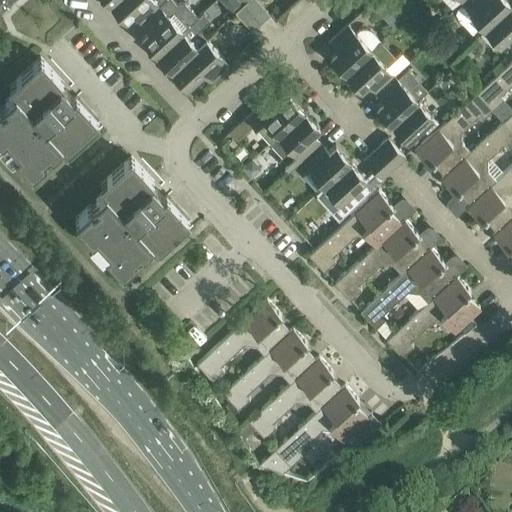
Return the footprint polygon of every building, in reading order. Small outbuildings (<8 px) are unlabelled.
[(112,0),(111,2),(126,18),(132,12),(141,21),(160,4),(163,0),(112,0)] [(163,0),(160,4),(141,21),(149,30),(142,36),(157,53),(160,50),(183,29),(198,15),(186,1),(180,1),(177,3),(174,0),(163,0)] [(261,21),(270,12),(259,0),(246,0),(244,2),(261,21)] [(411,0),(379,0),(378,1),(389,18),(413,2),(411,0)] [(462,0),(462,1),(470,9),(469,10),(485,26),(511,3),(508,0),(462,0)] [(261,21),(244,2),(235,10),(252,29),(261,21)] [(500,43),(511,31),(511,3),(485,26),(500,43)] [(203,10),(198,15),(183,29),(160,50),(157,53),(172,69),(175,67),(181,61),(198,45),(197,45),(206,36),(199,28),(210,18),(203,10)] [(348,23),(329,40),(337,48),(331,55),(346,71),(351,67),(380,40),(370,29),(367,27),(363,27),(359,28),(356,31),(348,23)] [(198,45),(181,61),(175,67),(172,69),(187,85),(203,71),(211,80),(229,63),(206,36),(197,45),(198,45)] [(387,65),(395,56),(380,40),(351,67),(346,71),(361,88),(368,82),(376,90),(394,73),(387,65)] [(0,135),(2,137),(6,133),(19,147),(14,151),(31,170),(47,156),(44,154),(50,149),(52,151),(62,143),(67,149),(99,120),(76,95),(74,97),(66,89),(55,99),(50,94),(63,81),(41,56),(16,79),(9,85),(15,91),(5,100),(7,103),(2,108),(0,105),(0,135)] [(511,58),(477,90),(493,108),(504,97),(501,93),(511,82),(511,58)] [(418,98),(408,88),(418,78),(407,66),(397,76),(394,73),(376,90),(384,99),(377,105),(392,122),(397,118),(418,98)] [(283,99),(274,90),(246,116),(269,142),(298,115),(305,109),(289,92),(283,99)] [(478,114),(481,118),(493,108),(477,90),(415,148),(429,163),(432,160),(444,173),(470,149),(462,140),(462,129),(478,114)] [(392,122),(407,138),(422,125),(427,131),(438,120),(418,98),(397,118),(392,122)] [(313,132),(320,126),(305,109),(298,115),(269,142),(282,156),(279,159),(289,170),(302,158),(321,141),(313,132)] [(511,110),(503,119),(511,128),(511,110)] [(507,146),(511,141),(511,128),(503,119),(470,149),(444,173),(441,176),(455,191),(458,188),(470,201),(496,177),(488,168),(488,157),(504,142),(507,146)] [(241,121),(230,131),(238,139),(249,129),(241,121)] [(396,162),(405,154),(388,135),(379,144),(396,162)] [(321,141),(302,158),(310,166),(302,174),(318,190),(345,166),(351,160),(336,143),(329,149),(321,141)] [(364,157),(374,167),(382,175),(391,167),(374,148),(364,157)] [(145,198),(140,193),(154,180),(131,155),(107,178),(114,186),(108,192),(106,189),(95,199),(98,202),(93,206),(90,204),(75,218),(92,236),(97,232),(103,239),(109,246),(105,250),(122,269),(137,255),(135,253),(140,248),(142,250),(152,242),(158,248),(189,219),(167,194),(164,196),(156,188),(145,198)] [(382,175),(374,167),(365,175),(351,160),(345,166),(318,190),(315,192),(330,208),(339,200),(348,210),(383,176),(382,175)] [(511,162),(496,177),(470,201),(467,204),(481,220),(484,217),(496,230),(511,215),(511,162)] [(392,203),(379,188),(308,253),(324,270),(336,259),(332,255),(356,233),(367,234),(375,243),(396,224),(401,220),(389,206),(392,203)] [(511,215),(496,230),(493,233),(507,248),(510,245),(511,247),(511,215)] [(401,220),(396,224),(375,243),(353,264),(349,267),(334,281),(350,298),(362,287),(358,283),(381,261),(393,262),(401,271),(422,253),(427,248),(415,235),(418,232),(404,217),(401,220)] [(430,245),(427,248),(422,253),(401,271),(381,290),(375,296),(360,309),(376,326),(388,315),(384,311),(407,289),(419,291),(427,300),(448,281),(453,276),(441,263),(444,260),(430,245)] [(456,273),(453,276),(448,281),(427,300),(407,319),(401,324),(386,338),(402,355),(413,344),(410,340),(434,318),(445,319),(454,329),(480,305),(467,291),(470,288),(456,273)] [(281,313),(267,298),(197,362),(212,379),(224,368),(221,364),(244,342),(256,343),(264,352),(283,335),(290,329),(278,316),(281,313)] [(250,396),(247,392),(270,370),(282,371),(290,381),(309,364),(316,357),(304,344),(307,341),(293,326),(290,329),(283,335),(264,352),(223,390),(238,407),(250,396)] [(276,424),(272,420),(296,399),(308,400),(316,409),(335,392),(342,385),(330,372),(333,369),(319,354),(316,357),(309,364),(290,381),(249,418),(264,435),(276,424)] [(335,392),(316,409),(275,447),(259,462),(283,470),(302,453),(298,449),(322,427),(334,428),(343,438),(369,414),(356,401),(359,398),(345,382),(342,385),(335,392)] [(276,487),(270,479),(258,487),(264,495),(276,487)]
